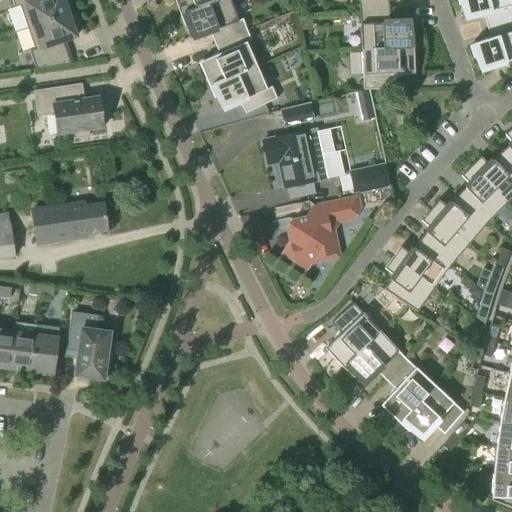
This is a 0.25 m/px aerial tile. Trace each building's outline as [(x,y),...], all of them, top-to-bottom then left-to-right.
[(27,28),(71,13),(66,0),(61,0),(11,0),(14,8),(19,7),(27,28)] [(174,0),(180,16),(223,0),(174,0)] [(228,0),(223,0),(180,16),(184,27),(187,26),(189,30),(193,39),(209,33),(211,37),(213,44),(246,31),(242,20),(237,22),(228,0)] [(357,0),(359,13),(389,11),(388,2),(387,0),(357,0)] [(511,10),(509,0),(456,0),(458,6),(461,5),(464,15),(466,19),(483,15),(485,23),(486,27),(511,20),(511,10)] [(389,15),(389,11),(359,13),(361,51),(413,49),(412,37),(409,38),(408,33),(407,23),(389,24),(389,15)] [(76,28),(71,13),(27,28),(34,50),(29,51),(35,69),(34,69),(34,71),(72,65),(71,64),(70,64),(62,41),(73,38),(73,39),(75,38),(72,30),(76,28)] [(511,20),(486,27),(490,40),(469,46),(473,59),(476,58),(478,65),(481,71),(511,61),(511,20)] [(218,55),(202,62),(198,63),(208,88),(256,67),(246,44),(251,42),(246,31),(213,44),(216,51),(218,55)] [(413,49),(361,51),(362,91),(392,91),(392,77),(414,76),(413,49)] [(256,67),(208,88),(213,99),(216,97),(221,106),(223,110),(239,103),(244,115),(276,100),(271,88),(266,90),(256,67)] [(77,101),(75,86),(32,92),(36,118),(53,115),(56,135),(71,133),(72,140),(88,137),(87,131),(102,129),(97,98),(77,101)] [(309,104),(280,111),(284,129),(314,122),(309,104)] [(501,153),(500,154),(511,167),(511,128),(505,135),(511,143),(501,153)] [(279,163),(284,188),(329,179),(318,129),(262,141),(267,166),(279,163)] [(78,150),(53,154),(55,167),(65,166),(68,186),(111,180),(111,179),(108,157),(80,162),(78,150)] [(480,157),(470,167),(507,203),(511,198),(511,167),(500,154),(498,155),(488,165),(480,157)] [(350,173),(354,193),(387,186),(383,166),(350,173)] [(459,195),(458,196),(487,223),(507,203),(470,167),(461,176),(469,184),(459,194),(459,195)] [(71,207),(61,208),(63,221),(88,220),(86,206),(117,202),(113,178),(111,179),(111,180),(68,186),(71,207)] [(0,263),(11,263),(10,244),(24,243),(20,193),(0,194),(0,263)] [(438,201),(429,211),(469,245),(487,223),(458,196),(456,197),(447,208),(438,201)] [(290,242),(282,254),(306,269),(314,257),(333,253),(329,234),(337,222),(353,219),(359,210),(357,197),(313,207),(306,218),(292,221),(287,228),(290,242)] [(420,240),(419,241),(450,266),(469,245),(429,211),(421,221),(429,228),(420,239),(420,240)] [(63,221),(62,233),(80,235),(77,256),(121,262),(120,263),(122,263),(125,239),(87,234),(88,220),(63,221)] [(450,266),(419,241),(418,242),(409,254),(400,247),(392,258),(434,288),(450,266)] [(503,269),(511,252),(502,249),(494,265),(503,269)] [(65,275),(63,289),(88,292),(89,280),(118,284),(121,262),(77,256),(74,277),(65,275)] [(434,288),(392,258),(384,269),(393,275),(383,290),(393,296),(405,304),(417,312),(434,288)] [(490,272),(483,291),(492,297),(500,276),(490,272)] [(40,296),(41,287),(29,285),(27,295),(40,296)] [(0,287),(0,297),(9,299),(10,289),(0,287)] [(54,288),(41,287),(40,296),(52,298),(54,288)] [(505,308),(510,293),(501,290),(496,305),(505,308)] [(492,297),(483,291),(477,311),(487,316),(492,297)] [(391,300),(391,308),(396,313),(405,304),(393,296),(391,300)] [(340,333),(327,345),(324,348),(342,368),(380,332),(353,304),(331,323),(340,333)] [(107,381),(111,349),(110,349),(110,351),(106,350),(109,334),(95,332),(97,316),(70,313),(65,351),(65,350),(65,352),(77,353),(74,375),(73,375),(72,377),(107,381)] [(14,323),(13,335),(8,368),(30,371),(34,338),(35,338),(36,326),(14,323)] [(490,325),(485,340),(494,343),(499,327),(490,325)] [(58,329),(36,326),(35,338),(34,338),(30,371),(53,374),(53,373),(52,373),(58,329)] [(0,332),(0,366),(8,368),(13,335),(0,332)] [(380,332),(342,368),(351,376),(353,374),(360,381),(364,384),(376,372),(379,375),(385,381),(406,360),(380,332)] [(494,343),(485,340),(481,355),(490,358),(494,343)] [(395,390),(383,403),(380,406),(399,424),(434,386),(406,360),(385,381),(391,387),(395,390)] [(511,374),(509,373),(503,398),(511,399),(511,374)] [(476,376),(472,391),(481,393),(485,378),(476,376)] [(434,386),(399,424),(408,432),(410,430),(414,433),(421,438),(433,425),(444,435),(463,412),(434,386)] [(481,393),(472,391),(469,407),(478,409),(481,393)] [(511,399),(503,398),(499,423),(511,424),(511,399)] [(463,422),(452,434),(459,440),(469,428),(463,422)] [(511,424),(499,423),(495,447),(511,449),(511,424)] [(459,440),(452,434),(442,446),(448,452),(459,440)] [(511,449),(495,447),(492,472),(511,473),(511,449)] [(447,459),(435,459),(434,468),(447,468),(447,459)] [(511,473),(492,472),(491,501),(511,509),(511,473)]
